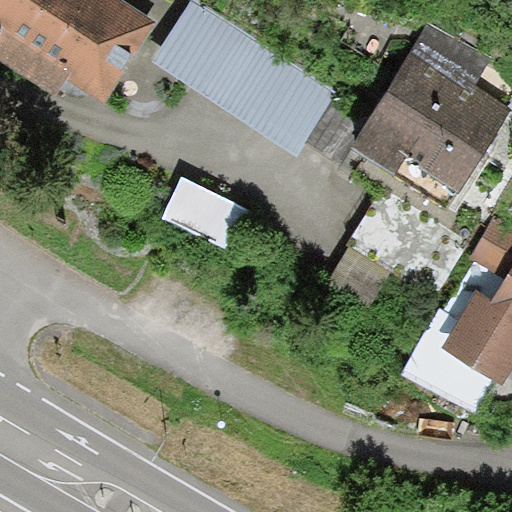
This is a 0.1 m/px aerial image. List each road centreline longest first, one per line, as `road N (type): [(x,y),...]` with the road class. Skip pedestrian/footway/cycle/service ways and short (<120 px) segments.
road 1 (residential): [(370,450),(8,270)]
road 2 (secondary): [(133,511),(0,433)]
